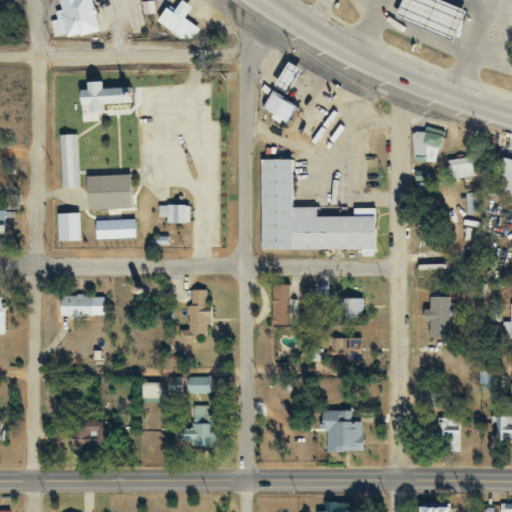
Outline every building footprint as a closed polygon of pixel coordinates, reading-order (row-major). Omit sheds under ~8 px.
[(97,0),(79,0),(64,3),(68,22),(66,22),(69,38),(103,32),(97,0)] [(435,0),(410,0),(403,19),(461,42),(472,15),(435,0)] [(173,9),(162,21),(191,45),(204,30),(190,19),(199,9),(189,1),(179,13),(173,9)] [(282,86),(292,94),(309,73),(299,65),(282,86)] [(140,88),(110,88),(110,82),(95,82),(95,90),(88,90),(88,122),(104,122),(104,112),(111,112),(111,104),(140,104),(140,88)] [(293,125),(305,109),(281,90),(269,106),(293,125)] [(447,163),(446,131),(417,132),(418,164),(447,163)] [(82,188),(82,135),(65,135),(65,188),(82,188)] [(511,158),(510,158),(503,192),(511,193),(511,158)] [(480,179),(480,159),(454,160),(455,180),(480,179)] [(384,209),(359,209),(359,216),(324,216),(324,207),(298,207),(298,160),(267,160),(267,252),(384,252),(384,209)] [(137,209),(137,176),(92,176),(92,209),(137,209)] [(191,224),(191,205),(161,205),(161,224),(191,224)] [(0,237),(0,238),(0,234),(12,233),(11,213),(0,212),(0,237)] [(63,242),(86,242),(86,214),(63,214),(63,242)] [(297,286),(278,286),(278,326),(297,326),(297,286)] [(194,330),(184,330),(184,341),(213,341),(213,291),(194,291),(194,330)] [(10,296),(0,296),(0,335),(10,336),(10,296)] [(98,296),(67,296),(67,318),(98,318),(98,296)] [(344,300),(344,319),(367,319),(367,300),(344,300)] [(367,339),(334,339),(334,362),(367,362),(367,339)] [(481,393),(499,393),(499,372),(481,372),(481,393)] [(191,395),(218,395),(218,378),(191,378),(191,395)] [(186,395),(186,379),(171,379),(171,395),(186,395)] [(165,384),(147,384),(147,401),(165,401),(165,384)] [(196,407),(196,429),(184,428),(183,446),(222,447),(224,408),(196,407)] [(331,453),(371,452),(370,416),(360,417),(359,412),(330,412),(331,453)] [(511,418),(502,419),(502,439),(511,439),(511,418)] [(465,453),(465,419),(442,419),(442,453),(465,453)] [(112,421),(76,422),(77,449),(113,448),(112,421)] [(363,511),(364,504),(329,503),(329,511),(363,511)]
